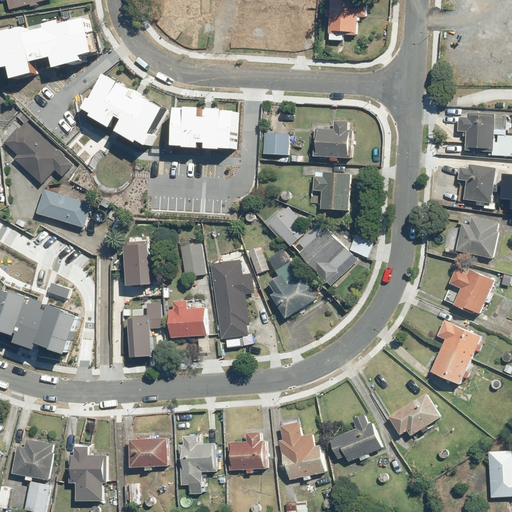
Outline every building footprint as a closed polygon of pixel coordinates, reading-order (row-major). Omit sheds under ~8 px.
[(8,0),(11,10),(51,0),(8,0)] [(166,0),(166,12),(194,13),(194,0),(166,0)] [(264,1),(233,0),(218,0),(218,18),(225,18),(224,28),(263,30),(264,1)] [(273,0),(273,17),(279,17),(279,32),(294,32),(295,19),(314,20),(314,0),(273,0)] [(331,0),(330,35),(357,36),(358,17),(367,18),(367,6),(359,6),(358,0),(331,0)] [(511,0),(480,0),(481,7),(511,8),(511,0)] [(20,20),(0,24),(0,32),(10,77),(44,69),(41,57),(66,51),(69,64),(104,56),(95,12),(70,17),(68,10),(43,16),(45,23),(22,28),(20,20)] [(511,90),(511,32),(483,31),(479,101),(511,102),(511,90)] [(85,107),(151,147),(175,108),(109,69),(85,107)] [(178,104),(176,147),(241,149),(243,107),(178,104)] [(492,155),(511,156),(511,143),(494,142),(495,136),(504,136),(504,125),(495,125),(495,114),(468,112),(467,118),(459,118),(458,132),(467,132),(466,150),(493,152),(492,155)] [(26,120),(10,138),(24,151),(17,159),(47,187),(71,160),(26,120)] [(316,128),(315,156),(353,158),(355,130),(349,129),(349,122),(335,121),(335,129),(316,128)] [(266,133),(265,154),(290,155),(291,134),(266,133)] [(132,152),(115,146),(111,159),(127,165),(132,152)] [(180,166),(156,157),(145,184),(168,193),(180,166)] [(249,168),(249,163),(235,162),(235,168),(228,167),(228,182),(259,183),(260,169),(249,168)] [(464,200),(492,205),(497,168),(470,164),(469,169),(461,168),(459,180),(467,182),(464,200)] [(323,191),(322,210),(350,211),(352,174),(325,173),(324,177),(315,177),(315,191),(323,191)] [(128,203),(138,179),(127,175),(124,183),(115,180),(109,195),(128,203)] [(48,188),(40,213),(87,228),(95,203),(48,188)] [(290,191),(288,190),(285,191),(284,193),(283,195),(284,197),(286,199),(288,200),(291,199),(292,197),(293,195),(292,192),(290,191)] [(252,200),(229,193),(224,208),(248,215),(252,200)] [(291,208),(272,224),(293,247),(311,230),(291,208)] [(255,212),(253,212),(250,213),(249,215),(248,217),(249,219),(251,221),(253,221),(255,221),(257,219),(258,216),(257,214),(255,212)] [(457,251),(494,259),(500,231),(498,230),(500,223),(473,217),(471,225),(463,224),(457,251)] [(301,254),(329,283),(340,273),(339,271),(354,256),(328,228),(325,230),(320,224),(301,242),(307,248),(301,254)] [(361,233),(355,249),(372,257),(379,240),(361,233)] [(183,246),(188,277),(209,274),(204,243),(183,246)] [(252,251),(260,273),(272,269),(263,246),(252,251)] [(214,263),(225,339),(251,336),(250,324),(253,323),(249,293),(258,292),(255,273),(246,274),(244,258),(214,263)] [(78,305),(83,261),(65,259),(64,272),(61,271),(58,303),(78,305)] [(273,295),(289,319),(321,298),(299,266),(272,283),(278,292),(273,295)] [(455,305),(481,316),(496,280),(471,269),(469,274),(457,269),(451,283),(462,288),(455,305)] [(44,341),(74,351),(86,315),(56,305),(55,306),(34,299),(34,297),(5,288),(0,302),(0,326),(22,334),(20,339),(42,346),(44,341)] [(130,300),(126,300),(129,336),(157,334),(154,299),(145,300),(144,289),(129,290),(130,300)] [(172,309),(174,338),(211,335),(209,307),(190,308),(190,300),(176,301),(176,309),(172,309)] [(433,371),(462,384),(483,336),(446,320),(439,336),(447,339),(433,371)] [(510,352),(508,351),(505,352),(504,354),(503,356),(504,359),(506,360),(508,361),(511,360),(511,358),(511,353),(511,354),(510,352)] [(412,436),(443,416),(428,393),(391,417),(403,435),(409,431),(412,436)] [(351,462),(385,448),(374,422),(372,423),(368,414),(355,419),(359,428),(332,439),(341,459),(348,456),(351,462)] [(292,479),(328,472),(323,445),(317,446),(315,434),(305,436),(302,421),(283,425),(286,439),(282,440),(289,474),(291,474),(292,479)] [(232,470),(271,468),(270,440),(264,440),(264,432),(249,433),(250,441),(231,442),(232,470)] [(190,493),(205,492),(204,471),(221,471),(219,443),(200,444),(200,435),(185,436),(186,445),(180,445),(183,485),(190,484),(190,493)] [(133,467),(170,465),(169,437),(132,439),(133,467)] [(15,473),(52,480),(57,453),(55,452),(56,444),(30,439),(28,447),(20,446),(15,473)] [(79,500),(105,500),(105,482),(110,482),(110,454),(91,454),(91,446),(77,446),(77,455),(73,455),(73,483),(79,483),(79,500)] [(448,449),(445,449),(443,449),(441,451),(441,453),(442,456),(443,457),(446,458),(448,457),(450,455),(450,453),(450,451),(448,449)] [(493,497),(511,496),(511,450),(490,451),(493,497)] [(387,474),(385,473),(383,474),(381,476),(380,478),(381,481),(383,482),(385,483),(388,482),(389,480),(390,478),(389,475),(387,474)] [(27,510),(39,511),(49,511),(55,485),(33,481),(27,510)] [(133,505),(143,505),(142,482),(132,483),(133,505)] [(1,507),(10,509),(14,489),(5,487),(1,507)] [(155,496),(152,496),(150,497),(148,498),(148,501),(148,503),(150,505),(153,505),(155,505),(157,503),(157,500),(156,498),(155,496)] [(333,499),(330,499),(328,500),(326,501),(326,504),(327,506),(329,508),(331,508),(333,508),(335,506),(335,503),(335,501),(333,499)] [(289,511),(323,511),(322,501),(309,502),(309,500),(289,501),(289,511)] [(260,503),(257,503),(255,503),(253,505),(253,508),(254,510),(255,511),(256,511),(258,511),(260,511),(262,510),(262,507),(262,505),(260,503)]
